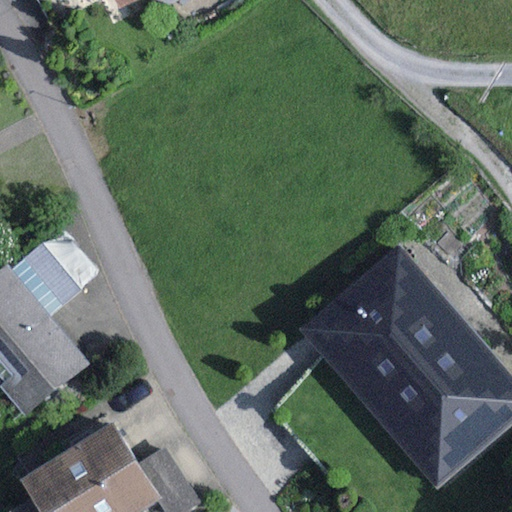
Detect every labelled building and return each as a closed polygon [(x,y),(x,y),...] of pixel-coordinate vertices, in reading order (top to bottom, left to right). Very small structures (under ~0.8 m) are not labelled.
[(91,0),(40,0),(53,24),(93,3),(91,0)] [(122,0),(127,8),(143,0),(122,0)] [(43,244),(11,269),(51,318),(83,292),(43,244)] [(511,370),(410,250),(310,334),(327,354),(367,401),(446,494),(511,437),(511,370)] [(11,269),(0,278),(0,376),(34,417),(93,368),(51,318),(11,269)] [(367,401),(327,354),(279,410),(317,460),(367,401)] [(120,429),(32,485),(41,498),(49,511),(155,511),(168,504),(144,466),(120,429)] [(170,450),(144,466),(168,504),(172,511),(195,511),(205,506),(170,450)] [(49,511),(41,498),(17,511),(49,511)]
